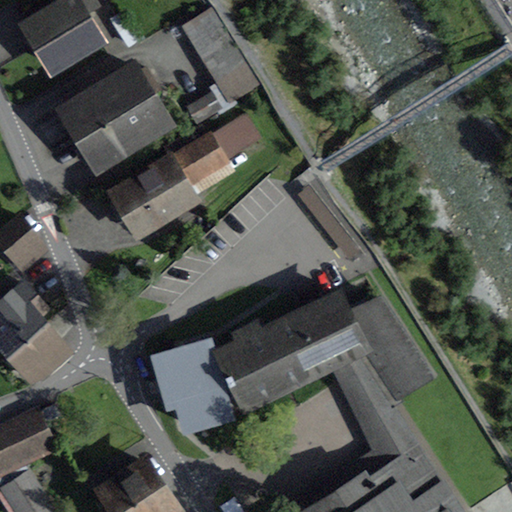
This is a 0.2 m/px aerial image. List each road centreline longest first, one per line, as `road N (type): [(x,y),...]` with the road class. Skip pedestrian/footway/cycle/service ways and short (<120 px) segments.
road 1 (residential): [(0,106),(102,355)]
road 2 (residential): [(301,215),(102,355)]
road 3 (residential): [(102,355),(208,511)]
